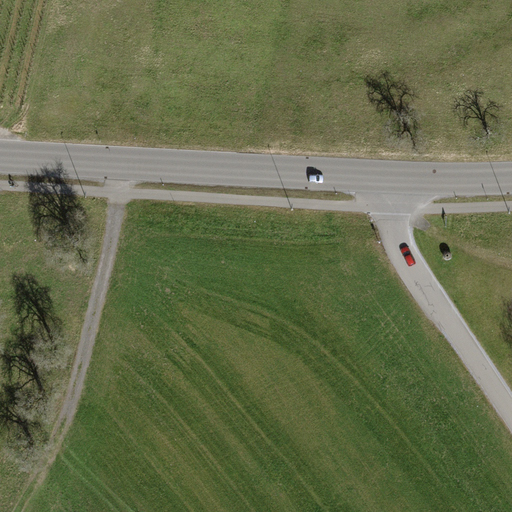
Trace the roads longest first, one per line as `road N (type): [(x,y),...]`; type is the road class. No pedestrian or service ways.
road 1 (tertiary): [(0,157),(511,178)]
road 2 (track): [(123,164),(74,394),(17,511)]
